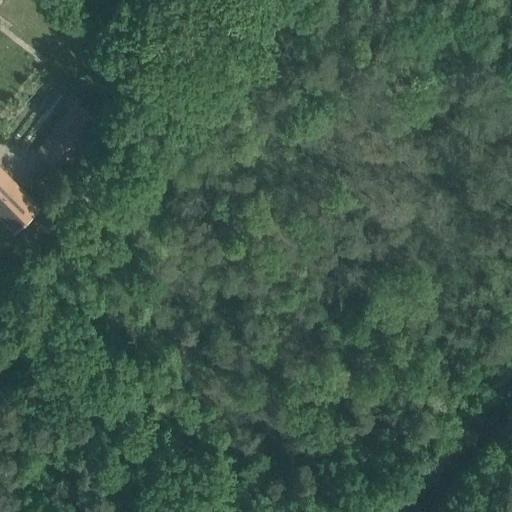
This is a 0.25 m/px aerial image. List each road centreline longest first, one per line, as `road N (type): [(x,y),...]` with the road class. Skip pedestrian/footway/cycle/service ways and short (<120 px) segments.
road 1 (track): [(234,0),(0,295)]
road 2 (unclassified): [(207,511),(0,295)]
